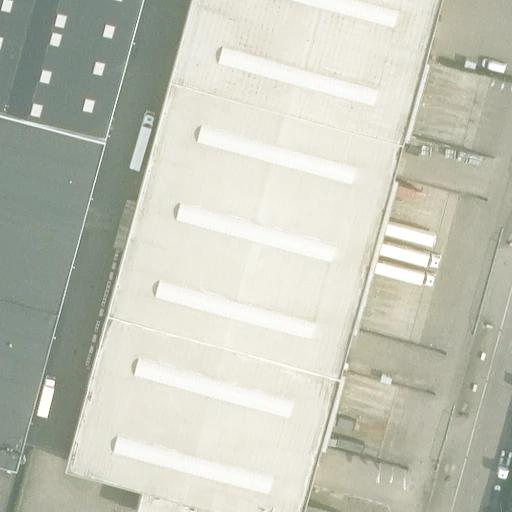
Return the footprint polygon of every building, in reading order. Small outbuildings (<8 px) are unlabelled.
[(0,0),(0,455),(18,461),(142,0),(0,0)] [(191,0),(67,462),(146,483),(138,511),(140,511),(332,511),(305,505),(321,447),(341,371),(352,330),(394,176),(405,136),(426,58),(441,0),(191,0)] [(405,136),(410,137),(431,60),(426,58),(405,136)] [(352,330),(358,331),(399,178),(394,176),(352,330)] [(321,447),(326,448),(347,372),(341,371),(321,447)]
